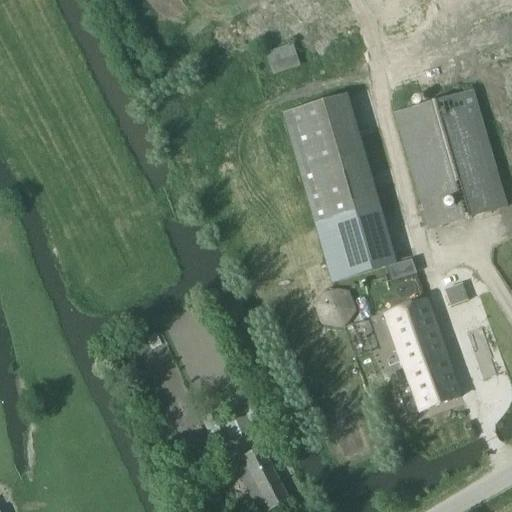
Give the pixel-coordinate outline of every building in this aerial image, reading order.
[(428,231),(506,208),(471,92),(394,115),(428,231)] [(389,269),(372,210),(339,98),(281,115),(314,227),(331,285),(389,269)] [(467,302),(461,285),(443,292),(449,309),(452,308),(464,304),(466,303),(467,302)] [(355,313),(348,293),(327,291),(315,307),(323,326),(343,329),(355,313)] [(461,398),(426,301),(390,314),(403,349),(398,351),(410,385),(399,389),(409,416),(420,412),(420,413),(461,398)] [(213,449),(267,426),(251,389),(235,396),(239,403),(227,408),(230,416),(220,420),(223,426),(217,429),(211,416),(201,420),(213,449)] [(272,511),(289,503),(287,499),(262,449),(233,463),(257,511),(272,511)] [(182,511),(203,511),(188,484),(172,493),(182,511)]
